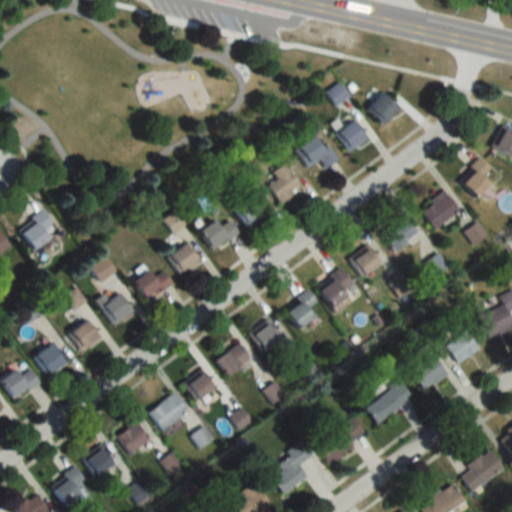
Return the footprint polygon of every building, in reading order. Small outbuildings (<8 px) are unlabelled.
[(346,95),(336,83),(322,93),(332,106),(346,95)] [(395,108),(379,92),(363,109),(379,125),(395,108)] [(343,152),(364,139),(351,119),(330,132),(343,152)] [(487,147),(506,156),(511,144),(511,132),(497,126),(487,147)] [(313,161),(320,170),(332,161),(311,135),(290,151),(304,169),(313,161)] [(479,173),(485,167),(476,158),(470,164),(479,173)] [(277,203),(298,187),(280,163),(268,173),(273,180),(264,186),(277,203)] [(456,183),(471,198),(485,184),(470,169),(456,183)] [(455,206),(437,190),(415,213),(433,229),(455,206)] [(263,214),(248,195),(229,209),(243,228),(263,214)] [(14,229),(25,249),(54,233),(43,213),(14,229)] [(389,252),(413,233),(401,218),(377,236),(389,252)] [(227,220),(214,227),(210,221),(193,230),(205,251),(235,234),(227,220)] [(461,232),(471,243),(482,233),(473,222),(461,232)] [(163,255),(174,275),(196,263),(184,243),(163,255)] [(357,277),(376,262),(364,246),(345,261),(357,277)] [(446,266),(434,252),(421,263),(433,277),(446,266)] [(84,268),(95,283),(112,271),(101,256),(84,268)] [(334,313),(341,306),(337,302),(343,296),(340,292),(350,282),(336,268),(312,292),(334,313)] [(127,282),(142,301),(168,281),(160,271),(149,278),(143,270),(127,282)] [(82,300),(73,288),(61,297),(71,309),(82,300)] [(484,338),(511,327),(504,311),(511,307),(511,288),(496,295),(500,305),(475,316),(484,338)] [(295,296),(298,300),(281,312),(292,328),(312,316),(307,308),(314,304),(305,289),(295,296)] [(111,326),(130,310),(115,292),(96,307),(111,326)] [(64,334),(79,352),(98,336),(83,319),(64,334)] [(258,352),(276,338),(264,321),(245,336),(258,352)] [(475,348),(461,331),(441,347),(455,364),(475,348)] [(211,360),(222,375),(246,357),(235,342),(211,360)] [(44,376),(62,361),(47,343),(29,358),(44,376)] [(419,391),(442,374),(428,355),(405,372),(419,391)] [(316,372),(304,356),(293,364),(305,381),(316,372)] [(29,370),(15,376),(12,371),(0,376),(0,387),(5,399),(36,386),(29,370)] [(208,389),(197,372),(179,383),(190,401),(208,389)] [(409,397),(397,382),(362,410),(373,424),(409,397)] [(157,430),(184,412),(171,393),(144,411),(157,430)] [(363,436),(350,418),(313,446),(325,463),(363,436)] [(112,433),(123,453),(144,441),(133,421),(112,433)] [(511,425),(495,436),(510,459),(511,457),(511,425)] [(187,436),(197,448),(210,438),(200,426),(187,436)] [(308,457),(299,443),(273,460),(279,470),(268,478),(279,494),(303,477),(295,466),(308,457)] [(79,460),(90,476),(109,464),(99,447),(79,460)] [(455,471),(467,490),(499,468),(486,449),(455,471)] [(156,460),(166,474),(178,466),(169,451),(156,460)] [(82,483),(73,468),(46,484),(60,508),(74,499),(77,505),(88,498),(80,484),(82,483)] [(124,489),(134,504),(147,495),(137,480),(124,489)] [(446,480),(412,504),(417,511),(444,511),(460,502),(446,480)] [(242,500),(222,511),(263,511),(269,509),(252,482),(237,491),(242,500)] [(9,507),(12,511),(45,511),(32,492),(9,507)]
